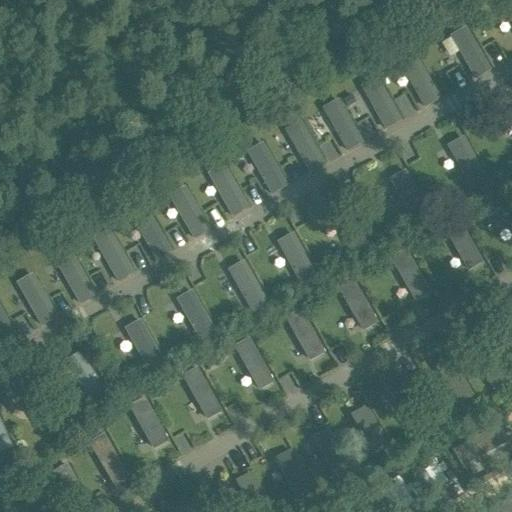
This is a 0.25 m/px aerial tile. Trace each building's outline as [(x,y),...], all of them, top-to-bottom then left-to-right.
[(511,0),(500,7),(511,26),(511,0)] [(491,71),(465,27),(449,37),(450,38),(458,53),(474,81),(491,71)] [(441,100),(416,55),(399,65),(424,110),(441,100)] [(402,122),(376,77),(359,87),(385,132),(402,122)] [(351,95),(342,100),(347,108),(356,103),(351,95)] [(338,99),(321,109),(322,111),(346,154),(363,144),(338,99)] [(300,121),(283,130),(309,175),(326,165),(300,121)] [(447,145),(446,146),(469,189),(471,191),(488,182),(463,137),(447,145)] [(262,143),(246,152),(247,153),(271,197),(287,187),(262,143)] [(223,165),(206,174),(207,176),(232,219),(249,209),(223,165)] [(390,179),(388,180),(412,222),(414,224),(430,214),(405,170),(390,179)] [(184,187),(167,196),(168,198),(193,241),(210,231),(184,187)] [(511,197),(508,191),(493,200),(497,207),(511,234),(511,197)] [(329,213),(328,214),(353,258),(370,249),(345,204),(344,205),(329,213)] [(147,209),(130,218),(131,220),(155,262),(172,253),(147,209)] [(457,219),(442,228),(467,273),(483,264),(457,219)] [(109,230),(92,240),(117,284),(135,274),(109,230)] [(277,242),(276,243),(299,285),(300,288),(318,278),(293,233),(277,242)] [(405,250),(389,259),(414,303),(430,294),(405,250)] [(71,251),(53,261),(54,263),(76,302),(79,306),(96,296),(71,251)] [(228,269),(226,270),(250,313),(252,315),(269,306),(244,261),(228,269)] [(32,274),(15,283),(16,285),(36,321),(40,328),(58,318),(33,274),(32,274)] [(352,280),(336,289),(339,294),(362,333),(378,324),(354,283),(352,280)] [(177,299),(175,300),(199,343),(200,344),(202,343),(217,335),(192,290),(177,299)] [(0,347),(2,350),(18,341),(0,307),(0,347)] [(299,310),(283,319),(309,364),(325,354),(299,310)] [(125,328),(123,330),(147,373),(148,374),(157,369),(165,364),(140,320),(125,328)] [(248,339),(233,347),(258,392),(273,384),(248,339)] [(79,353),(64,363),(84,394),(90,404),(107,393),(80,352),(79,353)] [(435,366),(434,367),(451,398),(457,408),(474,398),(451,357),(435,366)] [(511,361),(484,377),(494,395),(511,384),(511,361)] [(197,368),(181,377),(185,384),(206,422),(220,414),(222,413),(197,368)] [(18,392),(16,393),(17,393),(31,419),(38,430),(40,434),(57,424),(34,383),(30,385),(18,392)] [(390,392),(389,393),(408,427),(412,434),(429,424),(408,387),(406,383),(390,392)] [(144,398),(128,407),(132,414),(152,452),(167,444),(169,443),(144,398)] [(350,415),(349,416),(368,448),(373,457),(390,447),(366,406),(350,415)] [(71,413),(70,424),(79,425),(81,415),(71,413)] [(0,454),(13,448),(0,420),(0,454)] [(312,436),(311,437),(330,471),(334,479),(347,471),(352,469),(336,441),(328,427),(312,436)] [(498,429),(454,455),(463,470),(483,458),(483,457),(504,445),(496,431),(498,430),(498,429)] [(103,434),(87,444),(92,452),(113,489),(123,483),(129,479),(103,434)] [(274,459),(273,460),(291,492),(296,501),(313,491),(290,450),(274,459)] [(16,454),(7,456),(9,465),(19,463),(16,454)] [(456,489),(464,473),(442,461),(433,478),(456,489)] [(67,464),(50,473),(54,481),(70,511),(82,511),(87,510),(90,508),(67,464)] [(22,511),(13,469),(0,472),(0,498),(3,511),(22,511)] [(235,481),(234,481),(250,511),(273,511),(252,472),(251,472),(235,481)] [(511,511),(511,500),(489,511),(511,511)]
